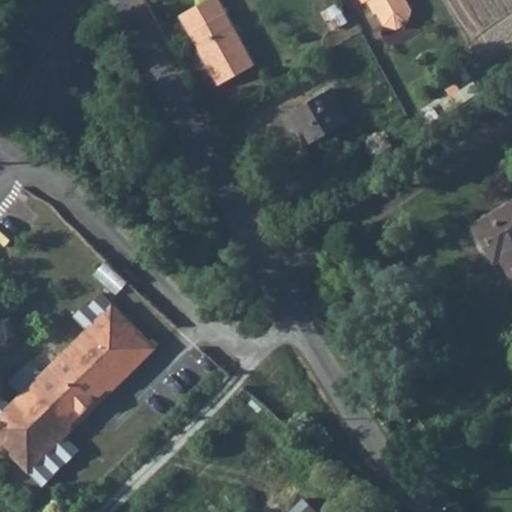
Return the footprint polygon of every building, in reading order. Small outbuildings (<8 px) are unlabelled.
[(362,0),(366,6),(369,4),(374,14),(378,13),(378,14),(381,21),(387,27),(394,30),(402,29),(409,25),(414,19),(415,11),(408,0),(362,0)] [(220,81),(254,61),(218,2),(209,7),(184,20),(220,81)] [(350,119),(330,85),(288,110),(308,145),(350,119)] [(511,199),(475,221),(498,258),(504,254),(511,266),(511,199)] [(97,275),(119,295),(133,281),(110,260),(97,275)] [(0,440),(12,455),(33,472),(74,429),(70,426),(108,389),(112,393),(156,349),(113,305),(0,419),(0,440)]
